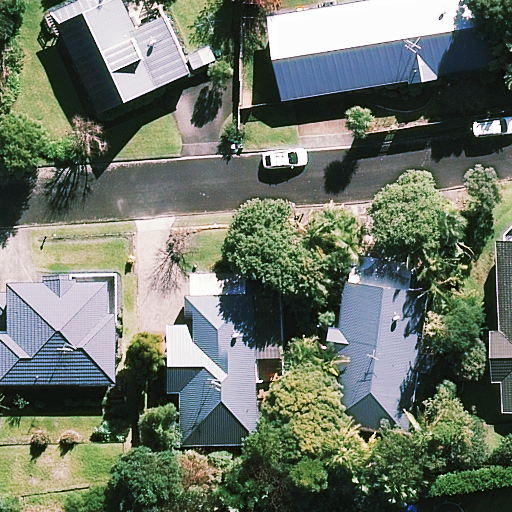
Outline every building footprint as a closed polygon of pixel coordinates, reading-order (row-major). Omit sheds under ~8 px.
[(194,75),(157,0),(87,0),(54,16),(103,119),(194,75)] [(496,71),(485,0),(405,0),(272,20),(284,102),(496,71)] [(511,239),(494,240),(498,407),(511,407),(511,239)] [(335,427),(411,438),(430,294),(420,293),(423,268),(358,259),(335,427)] [(259,451),(261,364),(262,300),(254,300),(254,278),(197,277),(196,338),(170,338),(168,397),(182,397),(181,450),(259,451)] [(0,391),(116,391),(115,294),(72,294),(71,280),(44,280),(44,300),(0,299),(0,391)]
